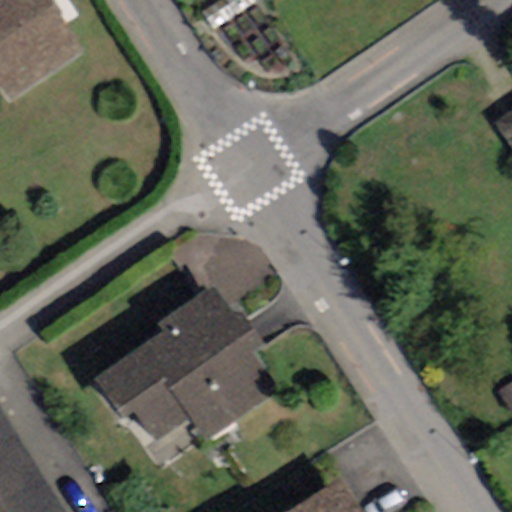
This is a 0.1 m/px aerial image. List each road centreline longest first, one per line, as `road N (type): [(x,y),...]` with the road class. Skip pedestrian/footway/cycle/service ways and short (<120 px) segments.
road 1 (residential): [(240,163),(467,511)]
road 2 (residential): [(240,163),(0,331)]
road 3 (residential): [(479,0),(240,163)]
road 4 (residential): [(240,163),(136,0)]
